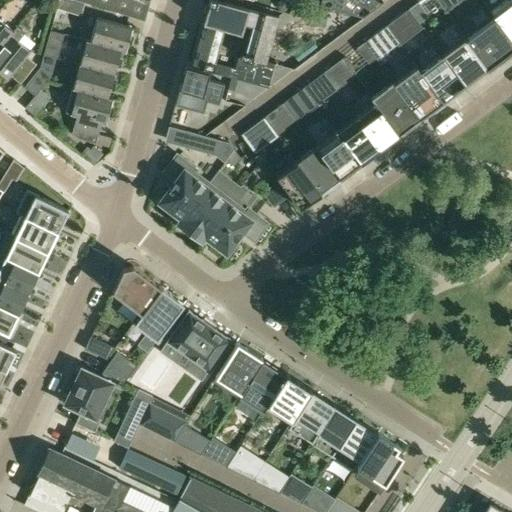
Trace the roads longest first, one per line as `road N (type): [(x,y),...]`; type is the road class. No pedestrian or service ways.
road 1 (residential): [(232,306),(267,267),(511,83)]
road 2 (residential): [(0,463),(115,218)]
road 3 (residential): [(232,306),(430,435)]
road 4 (unclassified): [(115,218),(176,0)]
road 5 (residential): [(115,218),(0,123)]
road 6 (residential): [(115,218),(232,306)]
